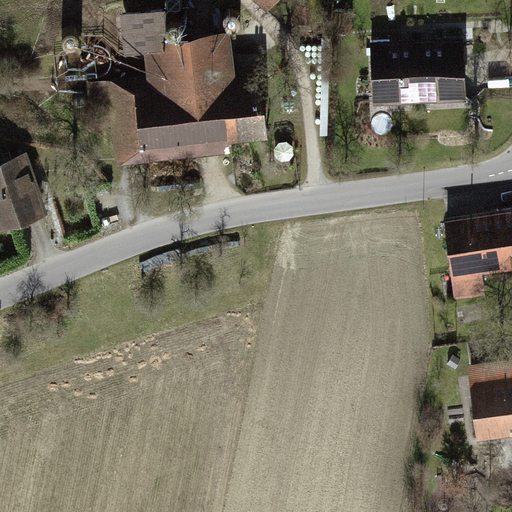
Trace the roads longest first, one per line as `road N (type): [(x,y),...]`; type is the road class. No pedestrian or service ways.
road 1 (unclassified): [(0,298),(227,216),(511,174)]
road 2 (track): [(60,0),(44,58),(49,93),(125,179),(149,240)]
